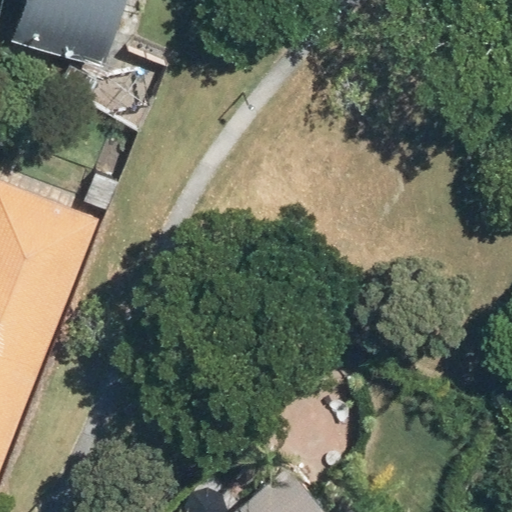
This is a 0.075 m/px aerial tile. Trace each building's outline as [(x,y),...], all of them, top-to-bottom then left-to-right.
[(123,0),(27,0),(17,38),(106,64),(123,0)] [(60,84),(87,98),(97,81),(70,65),(60,84)] [(98,168),(88,197),(110,205),(120,176),(98,168)] [(0,463),(96,221),(0,183),(0,463)] [(338,511),(276,442),(199,511),(338,511)]
